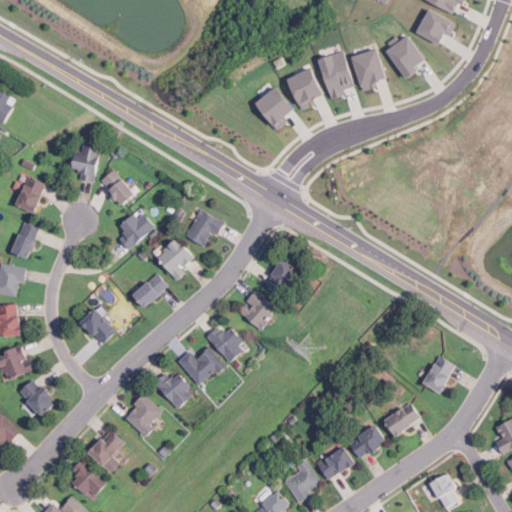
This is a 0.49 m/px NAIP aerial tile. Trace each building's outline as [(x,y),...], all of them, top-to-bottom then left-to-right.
[(469,0),(467,4),(461,1),(456,11),(434,0),(469,0)] [(434,9),(460,23),(453,36),(449,34),(444,44),(422,32),(434,9)] [(413,36),(429,59),(419,66),(422,71),(411,79),(392,52),(396,49),(392,43),(401,36),(404,42),(413,36)] [(357,57),(382,50),(391,79),(379,83),(380,87),(366,91),(357,57)] [(347,51),(323,58),(335,99),(348,96),(346,89),(357,86),(347,51)] [(279,67),(276,61),(284,57),(288,63),(279,67)] [(292,79),(305,110),(319,104),(317,101),(329,96),(317,68),(292,79)] [(260,103),(281,87),(299,111),(290,118),(292,121),(280,129),(260,103)] [(0,119),(2,121),(12,95),(0,90),(0,119)] [(77,170),(82,171),(81,178),(97,180),(102,146),(81,143),(77,170)] [(124,205),(138,194),(117,168),(104,180),(124,205)] [(50,183),(31,175),(19,204),(37,211),(50,183)] [(225,221),(203,208),(188,234),(210,247),(225,221)] [(137,213),(123,225),(128,231),(122,236),(132,248),(157,226),(146,212),(140,217),(137,213)] [(16,251),(32,256),(42,226),(25,221),(16,251)] [(192,271),(185,263),(193,255),(177,239),(160,256),(182,280),(192,271)] [(284,295),(301,271),(285,260),(268,283),(284,295)] [(0,270),(0,292),(20,297),(27,267),(2,262),(0,270)] [(276,294),(289,271),(273,262),(260,285),(276,294)] [(148,306),(171,285),(159,272),(136,294),(148,306)] [(280,309),(260,290),(241,309),(261,328),(280,309)] [(2,304),(2,335),(22,335),(22,304),(2,304)] [(120,331),(98,307),(84,321),(105,344),(120,331)] [(234,326),(226,332),(221,326),(210,334),(229,360),(248,346),(234,326)] [(202,384),(226,364),(212,346),(197,359),(192,353),(183,361),(202,384)] [(39,369),(36,359),(27,362),(22,347),(1,354),(9,379),(39,369)] [(443,392),(459,365),(442,354),(426,381),(443,392)] [(170,372),(158,381),(180,407),(197,394),(180,373),(174,377),(170,372)] [(58,403),(38,377),(23,389),(44,415),(58,403)] [(146,434),(166,413),(147,394),(126,414),(146,434)] [(424,416),(412,401),(389,420),(401,435),(424,416)] [(0,452),(20,431),(3,414),(0,417),(0,452)] [(511,419),(499,426),(506,439),(500,442),(505,453),(511,449),(511,419)] [(389,439),(379,424),(352,442),(363,458),(389,439)] [(92,451),(113,473),(124,463),(116,455),(128,443),(114,429),(92,451)] [(331,478),(357,463),(348,446),(321,462),(331,478)] [(70,473),(94,497),(109,483),(85,458),(70,473)] [(286,479),(303,501),(326,483),(309,461),(286,479)] [(433,483),(448,508),(463,499),(448,473),(433,483)] [(283,511),(293,502),(279,489),(257,511),(283,511)] [(90,511),(91,511),(74,496),(63,508),(55,502),(45,511),(90,511)]
